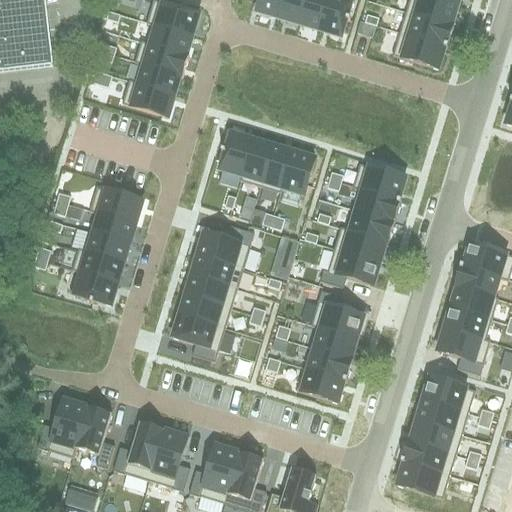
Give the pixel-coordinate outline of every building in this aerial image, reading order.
[(0,0),(0,73),(54,67),(46,0),(0,0)] [(261,0),(257,14),(280,21),(286,0),(261,0)] [(286,0),(280,21),(300,27),(307,0),(286,0)] [(307,0),(300,27),(319,33),(329,0),(307,0)] [(329,0),(319,33),(342,39),(347,22),(350,23),(351,21),(348,20),(353,0),(329,0)] [(433,0),(410,0),(406,14),(452,28),(452,27),(458,8),(433,0)] [(154,2),(147,26),(152,27),(193,39),(200,16),(154,2)] [(109,14),(107,22),(119,25),(121,17),(109,14)] [(406,14),(400,35),(446,49),(446,50),(448,51),(455,28),(452,27),(452,28),(406,14)] [(368,17),(365,25),(377,28),(379,20),(368,17)] [(361,23),(358,35),(373,40),(377,28),(365,25),(361,23)] [(146,45),(146,46),(187,59),(187,57),(193,39),(152,27),(146,45)] [(400,35),(393,58),(439,72),(446,50),(446,49),(400,35)] [(142,44),(135,65),(140,66),(181,78),(181,79),(183,80),(190,58),(187,57),(187,59),(146,46),(146,45),(142,44)] [(105,47),(103,54),(115,58),(117,50),(105,47)] [(103,54),(101,62),(112,66),(115,58),(103,54)] [(134,84),(134,85),(175,98),(181,79),(181,78),(140,66),(134,84)] [(97,74),(94,85),(109,90),(113,79),(97,74)] [(130,83),(123,106),(168,120),(175,98),(134,85),(134,84),(130,83)] [(225,155),(220,172),(242,179),(243,179),(254,142),(231,135),(226,153),(223,152),(222,154),(225,155)] [(242,179),(240,183),(261,189),(273,148),(254,142),(243,179),(242,179)] [(273,148),(261,189),(281,196),(283,191),(282,191),(293,154),(273,148)] [(293,154),(282,191),(283,191),(305,198),(316,161),(293,154)] [(360,167),(353,190),(358,192),(358,191),(399,203),(399,202),(406,180),(360,167)] [(332,175),(330,182),(341,186),(344,178),(332,175)] [(330,182),(328,190),(339,194),(341,186),(330,182)] [(97,190),(90,214),(95,215),(136,227),(143,204),(97,190)] [(358,192),(352,212),(395,225),(402,203),(399,202),(399,203),(358,191),(358,192)] [(58,195),(56,203),(68,206),(70,199),(58,195)] [(229,198),(225,209),(233,212),(236,200),(229,198)] [(56,203),(53,214),(64,218),(68,206),(56,203)] [(346,231),(345,232),(387,245),(386,246),(389,246),(395,225),(352,212),(346,231)] [(95,215),(89,234),(130,247),(136,227),(95,215)] [(266,216),(262,227),(272,230),(275,219),(266,216)] [(320,216),(317,224),(329,227),(331,219),(320,216)] [(275,219),(272,230),(282,233),(285,222),(275,219)] [(51,222),(48,230),(60,234),(62,226),(51,222)] [(205,236),(198,259),(244,272),(255,236),(227,227),(222,241),(205,236)] [(341,230),(335,251),(380,265),(386,246),(387,245),(345,232),(346,231),(341,230)] [(84,253),(83,254),(124,266),(130,247),(89,234),(84,253)] [(307,235),(305,242),(316,246),(319,238),(307,235)] [(283,239),(278,254),(294,259),(299,244),(283,239)] [(464,268),(463,269),(500,280),(500,281),(509,283),(511,273),(511,258),(470,246),(464,268)] [(39,249),(36,261),(47,264),(51,253),(39,249)] [(79,251),(73,273),(77,274),(77,273),(119,286),(124,266),(83,254),(84,253),(79,251)] [(324,273),(321,284),(344,291),(347,280),(374,288),(380,265),(335,251),(328,274),(324,273)] [(198,259),(192,278),(238,292),(244,272),(198,259)] [(36,261),(34,268),(45,272),(47,264),(36,261)] [(461,267),(455,290),(457,290),(457,289),(494,300),(494,299),(500,281),(500,280),(463,269),(464,268),(461,267)] [(77,274),(71,296),(92,302),(91,306),(94,306),(95,303),(112,308),(119,286),(77,273),(77,274)] [(192,278),(186,298),(232,311),(238,292),(192,278)] [(270,280),(267,288),(279,291),(281,284),(270,280)] [(457,290),(451,310),(492,323),(499,301),(494,299),(494,300),(457,289),(457,290)] [(322,294),(311,329),(316,330),(316,329),(357,342),(364,319),(342,312),(345,301),(322,294)] [(186,298),(180,317),(226,331),(232,311),(186,298)] [(254,310),(252,317),(263,321),(266,313),(254,310)] [(451,310),(445,331),(486,343),(486,342),(492,323),(451,310)] [(180,317),(173,340),(196,347),(193,358),(216,365),(226,331),(180,317)] [(252,317),(249,325),(261,329),(263,321),(252,317)] [(279,328),(275,339),(287,343),(290,331),(279,328)] [(316,330),(310,350),(351,362),(352,361),(357,342),(316,329),(316,330)] [(445,331),(438,353),(461,360),(459,366),(457,371),(480,378),(482,373),(491,344),(486,342),(486,343),(445,331)] [(310,350),(304,370),(345,383),(345,384),(347,384),(354,362),(352,361),(351,362),(310,350)] [(269,360),(266,371),(277,375),(281,363),(269,360)] [(304,370),(297,393),(338,406),(345,384),(345,383),(304,370)] [(430,379),(423,402),(469,416),(476,393),(430,379)] [(45,428),(38,450),(49,454),(50,453),(73,460),(76,451),(88,410),(86,409),(87,407),(65,400),(56,431),(45,428)] [(423,402),(417,423),(463,437),(469,416),(423,402)] [(88,410),(76,451),(100,458),(97,468),(108,472),(115,449),(104,445),(112,417),(88,410)] [(483,412),(480,420),(492,423),(494,415),(483,412)] [(480,420),(478,427),(489,431),(492,423),(480,420)] [(411,443),(411,444),(456,458),(463,437),(417,423),(411,443)] [(121,450),(114,473),(125,477),(125,476),(149,483),(164,433),(140,426),(132,454),(121,450)] [(164,433),(149,483),(184,494),(191,472),(180,468),(189,438),(167,431),(167,433),(164,433)] [(409,442),(402,464),(402,465),(404,465),(404,464),(450,478),(456,458),(411,444),(411,443),(409,442)] [(197,473),(190,496),(201,500),(201,499),(225,506),(240,456),(238,455),(239,453),(217,446),(208,477),(197,473)] [(470,453),(468,461),(479,464),(482,457),(470,453)] [(240,456),(225,506),(244,511),(261,511),(267,495),(256,491),(264,463),(240,456)] [(468,461),(465,469),(477,472),(479,464),(468,461)] [(404,465),(397,487),(443,501),(450,478),(404,464),(404,465)] [(272,496),(267,511),(310,511),(313,505),(309,504),(317,479),(292,471),(283,500),(272,496)] [(461,482),(459,490),(471,493),(473,485),(461,482)] [(89,511),(97,511),(102,497),(72,490),(68,506),(89,511)] [(463,499),(459,511),(471,511),(474,503),(463,499)]
